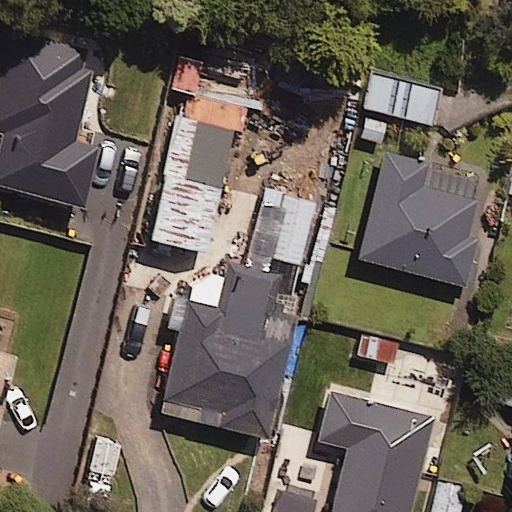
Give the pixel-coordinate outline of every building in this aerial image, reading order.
[(178,96),(196,100),(204,64),(174,58),(166,94),(178,96)] [(357,108),(364,110),(356,139),(382,146),(390,116),(429,126),(438,92),(366,73),(357,108)] [(196,100),(178,96),(146,241),(202,253),(228,136),(243,140),(250,112),(196,100)] [(475,183),(379,160),(354,261),(460,287),(472,236),(463,234),(475,183)] [(312,201),(282,193),(265,257),(295,265),(312,201)] [(269,275),(224,265),(214,309),(184,303),(159,416),(264,439),(288,332),(258,325),(269,275)] [(0,314),(0,395),(9,361),(1,359),(13,318),(0,314)] [(405,511),(429,422),(326,395),(314,441),(345,449),(329,511),(405,511)] [(309,511),(313,500),(274,490),(268,511),(309,511)]
